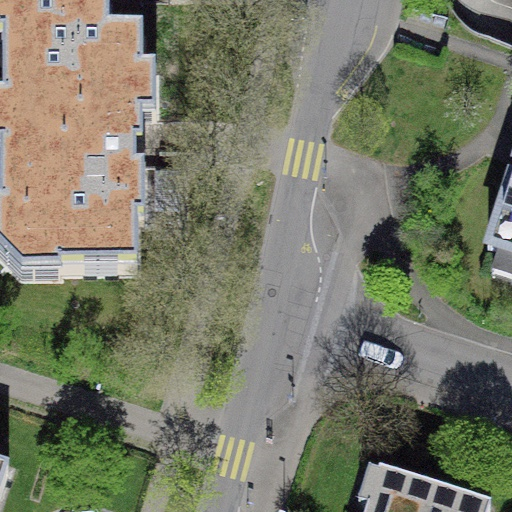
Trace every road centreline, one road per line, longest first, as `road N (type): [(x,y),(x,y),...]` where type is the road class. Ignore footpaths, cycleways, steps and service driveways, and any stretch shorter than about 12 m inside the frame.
road 1 (residential): [(268,310),(339,0)]
road 2 (residential): [(268,310),(511,390)]
road 3 (residential): [(211,511),(268,310)]
